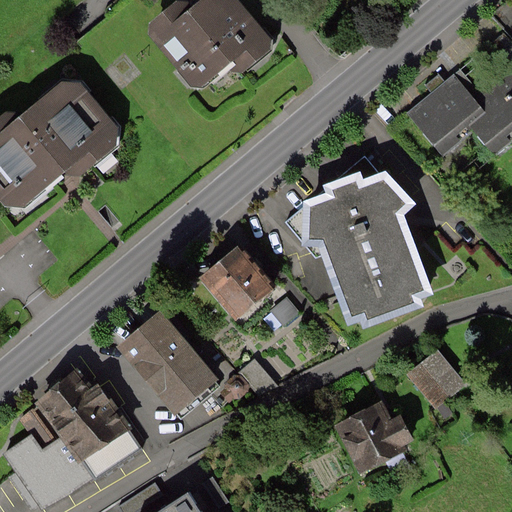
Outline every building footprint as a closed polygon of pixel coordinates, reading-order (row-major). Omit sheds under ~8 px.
[(201,103),(274,47),(238,0),(189,0),(147,32),(201,103)] [(437,89),(408,114),(441,153),(471,127),(495,156),(511,141),(511,70),(508,66),(472,97),(453,76),(437,89)] [(66,76),(0,125),(0,199),(18,224),(120,147),(66,76)] [(367,322),(417,304),(415,296),(428,291),(403,224),(399,213),(407,204),(365,156),(285,223),(311,254),(327,248),(352,318),(365,314),(367,322)] [(277,290),(239,249),(200,283),(238,325),(277,290)] [(115,352),(177,418),(219,381),(161,311),(115,352)] [(437,354),(410,376),(435,406),(462,384),(437,354)] [(38,404),(61,439),(42,452),(32,437),(4,455),(41,511),(44,511),(90,483),(80,468),(128,437),(86,373),(62,388),(38,404)] [(339,423),(359,476),(410,457),(390,403),(339,423)] [(197,511),(190,500),(171,511),(197,511)]
